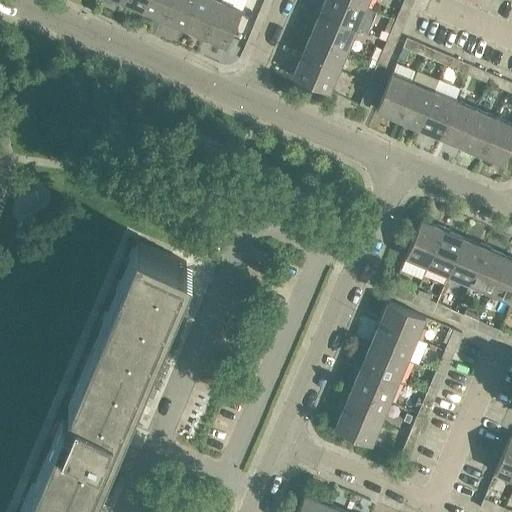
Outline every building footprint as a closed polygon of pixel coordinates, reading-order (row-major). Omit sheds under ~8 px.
[(146,0),(121,0),(121,2),(142,11),(146,0)] [(146,0),(142,11),(163,20),(171,0),(146,0)] [(171,0),(163,20),(184,29),(196,0),(171,0)] [(218,0),(196,0),(184,29),(206,38),(221,1),(218,0)] [(366,8),(346,0),(325,0),(320,14),(357,29),(366,8)] [(369,0),(346,0),(366,8),(369,0)] [(221,1),(206,38),(227,47),(243,10),(221,1)] [(405,24),(411,9),(402,6),(396,21),(405,24)] [(357,29),(320,14),(311,35),(348,51),(357,29)] [(396,21),(394,24),(389,36),(398,40),(405,24),(396,21)] [(302,56),(339,72),(348,51),(311,35),(302,56)] [(422,45),(407,39),(403,47),(419,54),(422,45)] [(378,62),(387,67),(393,51),(384,48),(382,52),(378,62)] [(430,59),(446,65),(449,57),(434,50),(430,59)] [(339,72),(302,56),(293,77),(330,93),(339,72)] [(461,72),(465,63),(449,57),(446,65),(461,72)] [(380,82),(387,67),(378,62),(377,64),(371,78),(380,82)] [(491,74),(476,68),(472,77),(488,83),(491,74)] [(398,119),(414,83),(392,74),(376,110),(398,119)] [(491,74),(488,83),(503,90),(507,81),(491,74)] [(419,128),(434,92),(414,83),(398,119),(419,128)] [(366,90),(360,105),(369,109),(375,94),(366,90)] [(440,137),(455,101),(434,92),(419,128),(440,137)] [(455,101),(440,137),(461,146),(476,110),(455,101)] [(476,110),(461,146),(482,155),(497,118),(476,110)] [(511,124),(497,118),(482,155),(504,164),(511,144),(511,124)] [(427,267),(443,230),(421,221),(406,257),(427,267)] [(443,230),(427,267),(448,275),(464,239),(443,230)] [(464,239),(448,275),(470,284),(485,248),(464,239)] [(192,266),(137,243),(22,511),(87,511),(117,442),(192,266)] [(485,248),(470,284),(490,293),(506,257),(485,248)] [(511,259),(506,257),(490,293),(511,302),(511,300),(511,259)] [(395,286),(391,294),(406,301),(410,292),(395,286)] [(433,312),(437,304),(421,297),(418,306),(433,312)] [(389,302),(380,324),(417,340),(422,342),(427,331),(421,329),(426,318),(389,302)] [(437,304),(433,312),(448,319),(452,310),(437,304)] [(475,330),(479,321),(463,315),(460,324),(475,330)] [(494,328),(479,321),(475,330),(490,337),(494,328)] [(417,340),(380,324),(371,345),(408,360),(417,340)] [(456,349),(462,334),(454,330),(447,345),(456,349)] [(511,335),(505,333),(501,342),(511,346),(511,335)] [(371,345),(362,366),(399,382),(408,360),(371,345)] [(442,357),(436,372),(444,376),(451,361),(442,357)] [(399,382),(362,366),(353,387),(390,403),(399,382)] [(429,388),(438,391),(444,376),(436,372),(429,388)] [(353,387),(344,408),(381,424),(390,403),(353,387)] [(427,418),(433,403),(424,399),(418,415),(427,418)] [(344,408),(335,430),(371,445),(381,424),(344,408)] [(427,418),(418,415),(412,430),(420,433),(427,418)] [(495,473),(511,480),(511,437),(510,437),(495,473)] [(407,442),(400,457),(409,461),(415,445),(407,442)] [(304,495),(296,511),(322,511),(326,504),(304,495)] [(483,500),(480,508),(488,511),(496,511),(499,506),(483,500)]
